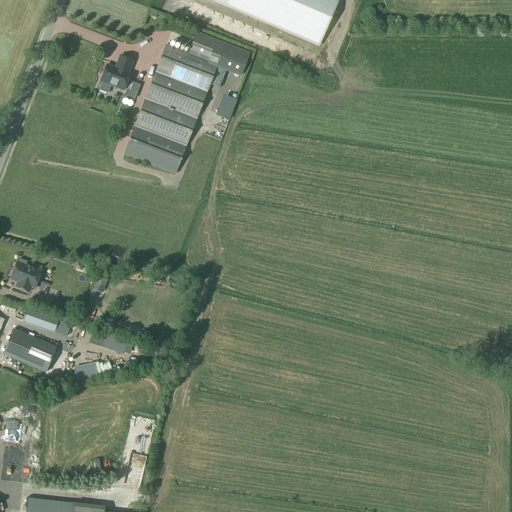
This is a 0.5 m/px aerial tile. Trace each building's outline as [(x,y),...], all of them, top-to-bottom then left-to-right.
[(135,128),(124,155),(175,175),(225,44),(197,33),(189,54),(166,45),(135,128)] [(251,54),(226,44),(217,68),(242,77),(251,54)] [(102,83),(99,90),(107,93),(110,86),(124,91),(130,74),(128,74),(133,61),(120,56),(115,69),(107,65),(100,82),(102,83)] [(129,82),(124,95),(135,99),(140,86),(129,82)] [(15,264),(8,280),(17,284),(15,288),(27,293),(29,288),(32,290),(39,273),(23,266),(23,267),(15,264)] [(107,280),(98,276),(95,282),(104,286),(107,280)] [(81,301),(76,315),(88,319),(92,305),(81,301)] [(28,310),(24,322),(53,333),(58,321),(28,310)] [(9,329),(0,350),(0,354),(41,372),(52,347),(9,329)] [(0,355),(0,385),(4,387),(8,375),(3,373),(8,358),(0,355)] [(26,511),(73,511),(74,503),(28,498),(26,511)]
